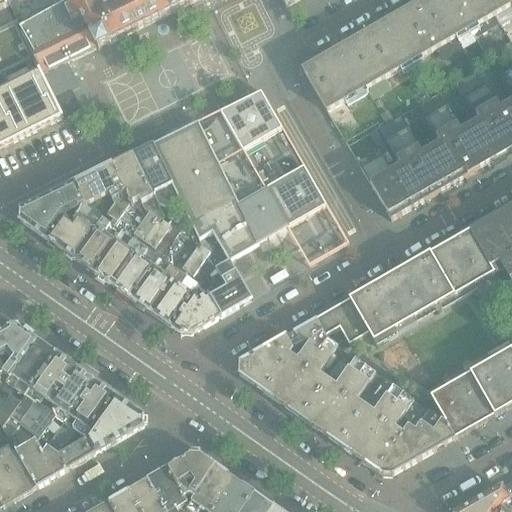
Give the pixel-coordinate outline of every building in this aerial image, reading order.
[(4,0),(0,0),(0,11),(6,9),(8,8),(4,0)] [(97,52),(202,0),(13,0),(15,2),(18,0),(67,0),(72,9),(20,34),(25,44),(28,49),(43,75),(42,75),(43,78),(97,51),(97,52)] [(280,0),(286,9),(302,0),(280,0)] [(495,19),(483,0),(429,0),(416,8),(440,51),(457,41),(459,44),(481,32),(479,28),(495,19)] [(511,0),(483,0),(495,19),(511,8),(511,0)] [(440,51),(416,8),(360,40),(365,49),(384,82),(401,73),(403,77),(426,63),(424,60),(440,51)] [(14,26),(6,30),(11,40),(19,36),(14,26)] [(6,30),(0,33),(0,38),(3,44),(11,40),(6,30)] [(19,36),(11,40),(16,50),(24,46),(19,36)] [(11,40),(3,44),(8,54),(16,50),(11,40)] [(384,82),(365,49),(360,40),(303,73),(327,114),(333,124),(351,114),(348,109),(369,97),(371,102),(389,91),(384,82)] [(26,50),(18,54),(23,64),(31,60),(26,50)] [(18,54),(10,58),(15,68),(23,64),(18,54)] [(10,58),(2,62),(7,72),(15,68),(10,58)] [(460,97),(493,79),(487,68),(454,87),(460,97)] [(38,73),(1,91),(25,139),(45,130),(63,120),(55,103),(43,78),(42,75),(40,72),(38,73)] [(511,153),(511,111),(506,101),(497,107),(486,88),(465,100),(475,118),(467,124),(491,166),(511,153)] [(1,91),(0,92),(0,151),(7,149),(25,139),(1,91)] [(80,112),(71,95),(55,103),(63,120),(80,112)] [(264,192),(242,153),(280,131),(265,104),(252,100),(218,117),(215,119),(213,121),(209,126),(207,129),(205,131),(202,132),(198,124),(148,149),(148,150),(134,157),(141,173),(158,208),(170,212),(181,207),(199,244),(212,236),(228,264),(230,263),(231,264),(259,248),(258,246),(325,208),(304,171),(283,183),(282,181),(264,192)] [(491,166),(467,124),(457,129),(447,111),(426,123),(436,141),(427,146),(452,189),(491,166)] [(393,122),(387,112),(380,117),(385,127),(393,122)] [(385,141),(405,129),(399,119),(393,122),(385,127),(379,131),(385,141)] [(387,154),(375,133),(370,136),(382,157),(387,154)] [(452,189),(427,146),(418,151),(407,133),(386,146),(401,170),(392,175),(412,211),(452,189)] [(164,219),(158,208),(141,173),(134,157),(114,166),(128,195),(132,205),(139,202),(148,217),(145,222),(155,229),(160,222),(158,221),(164,219)] [(412,211),(392,175),(382,157),(360,169),(391,222),(391,223),(412,211)] [(128,195),(114,166),(78,185),(89,207),(110,196),(113,202),(128,195)] [(64,219),(84,209),(89,207),(78,185),(21,213),(20,224),(47,243),(64,219)] [(123,237),(126,232),(129,227),(121,221),(124,217),(132,223),(137,217),(131,206),(132,205),(128,195),(113,202),(115,205),(106,217),(112,221),(108,226),(103,222),(75,263),(95,277),(123,237)] [(75,263),(103,222),(84,209),(73,225),(64,219),(47,243),(75,263)] [(511,215),(509,211),(469,234),(491,269),(500,264),(511,284),(511,215)] [(114,290),(155,229),(145,222),(134,238),(126,232),(123,237),(95,277),(114,290)] [(132,303),(170,248),(162,242),(171,230),(160,222),(155,229),(114,290),(132,303)] [(455,376),(507,347),(508,350),(444,387),(447,392),(432,400),(445,424),(456,442),(511,409),(511,306),(510,303),(491,269),(469,234),(315,322),(321,332),(326,339),(339,331),(349,348),(368,337),(369,339),(377,352),(473,297),(475,300),(375,358),(428,390),(455,376)] [(151,317),(193,256),(174,243),(170,248),(132,303),(151,317)] [(198,291),(209,278),(200,271),(210,257),(198,248),(193,256),(151,317),(169,329),(197,291),(198,291)] [(248,294),(245,289),(231,264),(230,263),(228,264),(215,272),(226,290),(210,300),(209,297),(208,298),(214,309),(221,321),(242,308),(244,305),(244,301),(242,297),(248,294)] [(221,321),(214,309),(208,298),(204,299),(198,291),(197,291),(169,329),(180,337),(192,338),(221,321)] [(261,393),(292,350),(314,339),(321,332),(315,322),(239,366),(239,377),(261,393)] [(0,384),(1,383),(0,380),(0,378),(3,377),(10,381),(37,343),(20,332),(20,331),(9,331),(9,332),(0,336),(0,384)] [(320,377),(327,365),(338,349),(328,342),(326,339),(321,332),(314,339),(298,362),(290,357),(293,352),(292,350),(261,393),(301,421),(328,382),(320,377)] [(0,426),(3,433),(56,357),(37,343),(10,381),(1,393),(10,400),(0,414),(0,426)] [(357,403),(376,376),(347,355),(328,382),(301,421),(339,447),(366,409),(357,403)] [(41,407),(44,403),(50,407),(76,371),(56,357),(3,433),(9,442),(12,438),(20,428),(30,435),(47,411),(41,407)] [(70,421),(95,385),(76,371),(50,407),(56,412),(54,416),(47,411),(30,435),(41,443),(56,421),(64,428),(67,425),(70,421)] [(84,441),(115,398),(95,385),(70,421),(76,425),(73,429),(67,425),(64,428),(48,451),(59,459),(76,435),(84,441)] [(395,430),(414,403),(415,401),(394,387),(374,415),(366,409),(339,447),(377,474),(403,436),(395,430)] [(144,429),(144,419),(133,411),(115,398),(84,441),(84,443),(84,445),(93,459),(144,429)] [(393,478),(456,442),(445,424),(430,413),(415,434),(408,429),(403,436),(377,474),(382,478),(393,478)] [(0,455),(9,451),(0,435),(0,455)] [(20,452),(12,438),(9,442),(16,455),(20,452)] [(67,474),(60,460),(59,459),(48,451),(44,457),(36,443),(20,452),(16,455),(38,491),(67,474)] [(67,474),(93,459),(84,445),(60,460),(67,474)] [(0,511),(1,511),(34,493),(38,491),(16,455),(13,457),(9,451),(0,455),(0,511)] [(185,511),(216,469),(201,459),(201,458),(190,458),(147,483),(164,511),(185,511)] [(214,511),(235,483),(216,469),(185,511),(214,511)] [(164,511),(147,483),(128,494),(138,511),(164,511)] [(243,511),(254,496),(235,483),(214,511),(243,511)] [(500,511),(501,511),(505,506),(511,502),(511,483),(462,511),(500,511)] [(138,511),(128,494),(109,505),(113,511),(138,511)] [(271,511),(273,509),(254,496),(243,511),(271,511)] [(511,511),(511,502),(505,506),(501,511),(500,511),(511,511)]
